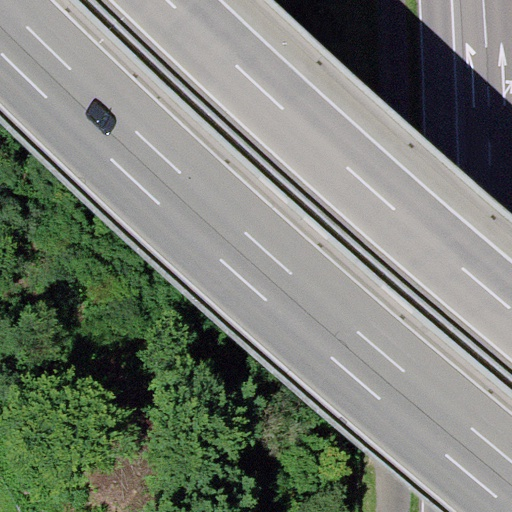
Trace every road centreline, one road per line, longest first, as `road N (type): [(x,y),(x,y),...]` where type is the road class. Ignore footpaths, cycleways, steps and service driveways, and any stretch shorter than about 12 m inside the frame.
road 1 (motorway): [(0,21),(223,239),(511,480)]
road 2 (secondary): [(465,511),(461,0)]
road 3 (motorway): [(511,305),(294,120),(172,0)]
